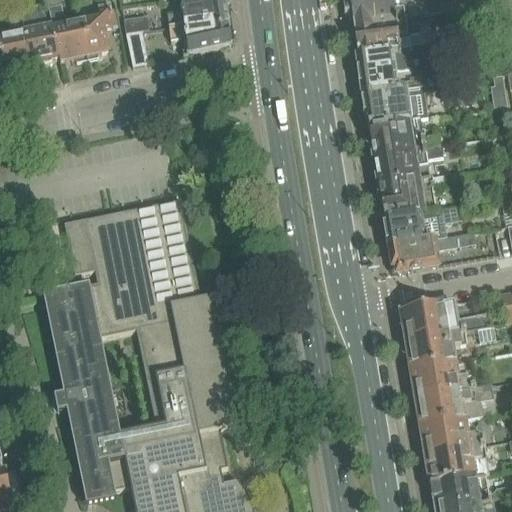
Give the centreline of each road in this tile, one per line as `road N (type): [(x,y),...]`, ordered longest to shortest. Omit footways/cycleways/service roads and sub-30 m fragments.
road 1 (secondary): [(268,76),(347,511)]
road 2 (secondary): [(354,305),(305,0)]
road 3 (residential): [(268,76),(0,132)]
road 4 (secondary): [(388,511),(354,305)]
road 5 (residential): [(354,305),(511,277)]
